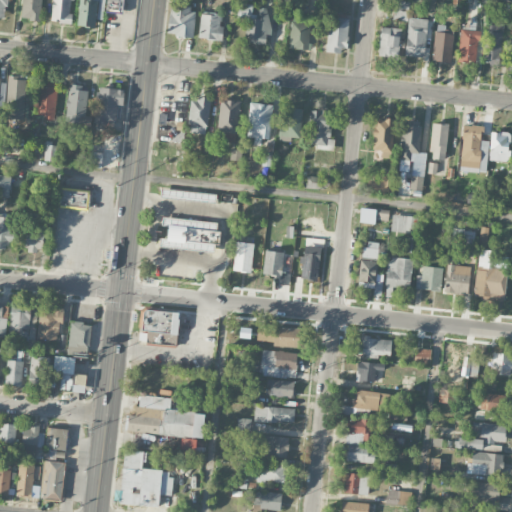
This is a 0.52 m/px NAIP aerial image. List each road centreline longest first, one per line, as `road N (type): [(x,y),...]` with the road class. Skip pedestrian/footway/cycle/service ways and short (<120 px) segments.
road 1 (residential): [(371,0),(313,511)]
road 2 (secondary): [(153,0),(96,511)]
road 3 (residential): [(511,101),(0,47)]
road 4 (tertiary): [(511,333),(120,292)]
road 5 (residential): [(120,292),(0,278)]
